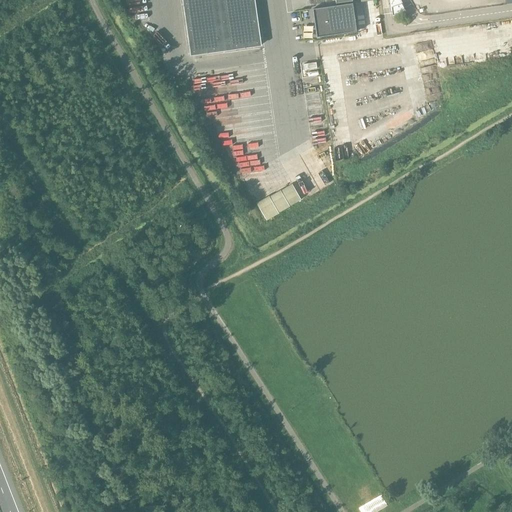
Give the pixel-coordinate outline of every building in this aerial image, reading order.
[(182,0),(190,56),(261,46),(254,0),(182,0)] [(399,0),(390,0),(391,7),(392,11),(392,16),(405,11),(403,7),(401,4),(399,0)] [(336,6),(313,9),(317,37),(357,32),(353,3),(336,6)] [(244,126),(265,124),(264,114),(243,117),(244,126)] [(257,202),(266,219),(302,200),(292,183),(257,202)] [(360,511),(376,511),(387,506),(380,495),(358,508),(360,511)]
